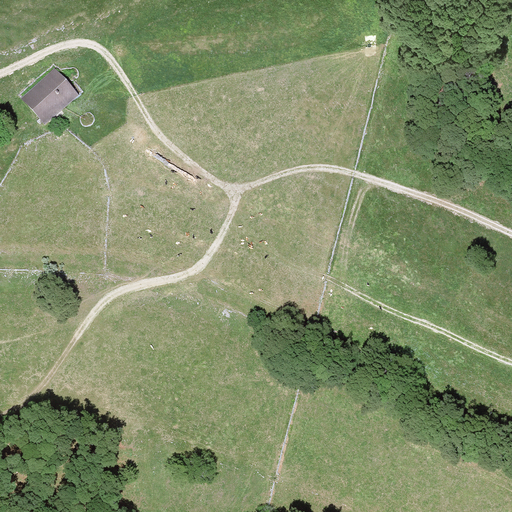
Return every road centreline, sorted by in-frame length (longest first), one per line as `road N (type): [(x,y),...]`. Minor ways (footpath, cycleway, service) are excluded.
road 1 (track): [(235,190),(232,214),(194,270),(108,296),(46,381),(0,420)]
road 2 (track): [(511,363),(278,258),(232,214)]
road 3 (track): [(235,190),(157,133),(103,50),(74,43),(0,73)]
road 4 (track): [(235,190),(305,169),(336,169),(511,232)]
